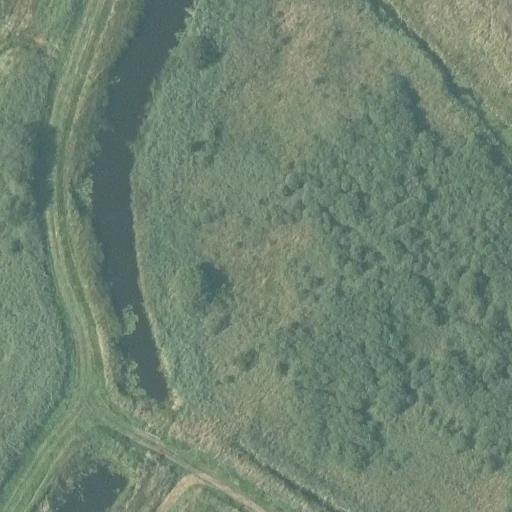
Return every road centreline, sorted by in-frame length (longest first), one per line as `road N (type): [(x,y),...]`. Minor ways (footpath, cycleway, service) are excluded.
road 1 (track): [(88,409),(46,213),(46,150),(86,0)]
road 2 (track): [(261,511),(88,409),(61,411),(6,511)]
